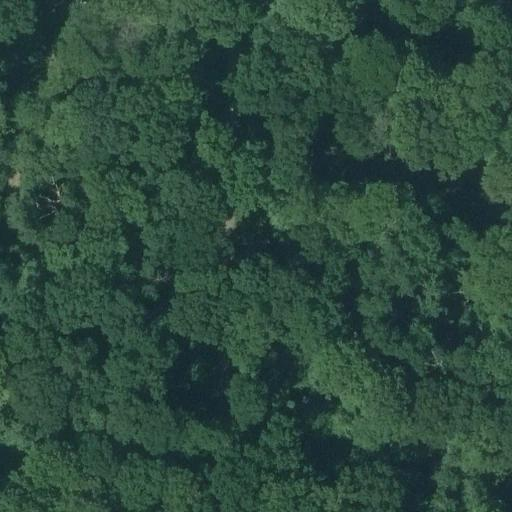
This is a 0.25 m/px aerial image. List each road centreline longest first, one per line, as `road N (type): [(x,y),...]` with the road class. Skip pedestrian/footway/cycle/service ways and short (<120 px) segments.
road 1 (track): [(236,0),(217,511)]
road 2 (track): [(155,511),(0,398)]
